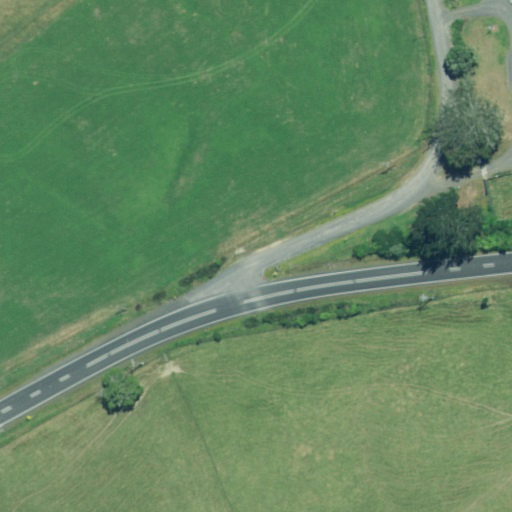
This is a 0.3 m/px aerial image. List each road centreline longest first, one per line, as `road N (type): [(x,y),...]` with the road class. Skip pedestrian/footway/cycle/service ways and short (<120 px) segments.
road 1 (unclassified): [(231,305),(229,284),(240,272),(398,185),(437,152),(450,114),(430,0)]
road 2 (tertiary): [(231,305),(337,282),(511,263)]
road 3 (tertiary): [(0,414),(149,335),(231,305)]
